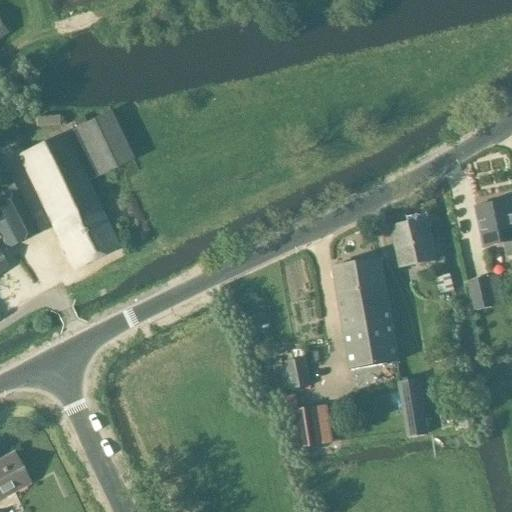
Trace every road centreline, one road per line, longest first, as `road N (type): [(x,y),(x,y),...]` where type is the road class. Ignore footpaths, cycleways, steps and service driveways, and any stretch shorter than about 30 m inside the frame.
road 1 (tertiary): [(80,343),(327,228),(511,122)]
road 2 (unclassified): [(121,511),(52,358)]
